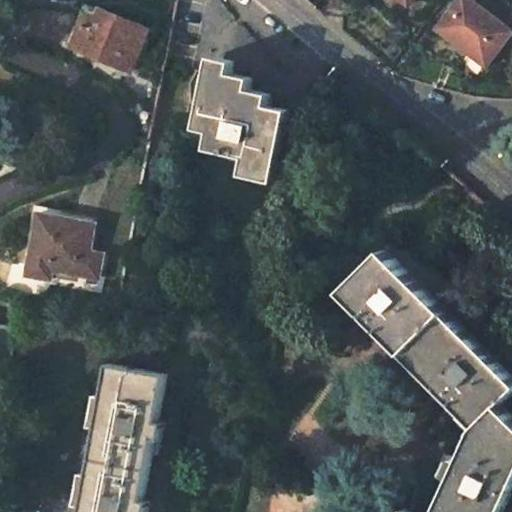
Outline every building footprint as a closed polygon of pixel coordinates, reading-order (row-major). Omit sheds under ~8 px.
[(511,31),(511,30),(472,0),(460,0),(442,25),(439,29),(462,46),(465,42),(489,62),(511,31)] [(113,21),(89,11),(74,45),(125,68),(132,71),(150,29),(116,14),(113,21)] [(234,70),(211,65),(197,128),(211,132),(207,149),(238,156),(246,158),(242,175),(274,182),(289,119),(268,114),(270,103),(249,98),(252,86),(231,81),(234,70)] [(72,218),(39,213),(29,274),(52,278),(54,268),(99,277),(104,254),(101,254),(91,252),(97,222),(72,218)] [(449,311),(388,249),(345,291),(375,322),(368,329),(386,346),(392,340),(406,353),(449,311)] [(511,394),(511,375),(449,311),(406,353),(447,396),(441,402),(459,419),(465,413),(478,426),(479,427),(502,404),(511,394)] [(0,363),(12,364),(18,330),(0,327),(0,363)] [(168,374),(112,363),(102,411),(93,460),(149,471),(153,453),(159,421),(168,374)] [(479,427),(478,426),(437,511),(503,511),(511,494),(511,414),(502,404),(479,427)] [(149,471),(93,460),(82,511),(141,511),(144,499),(149,471)] [(414,511),(397,503),(392,511),(414,511)]
